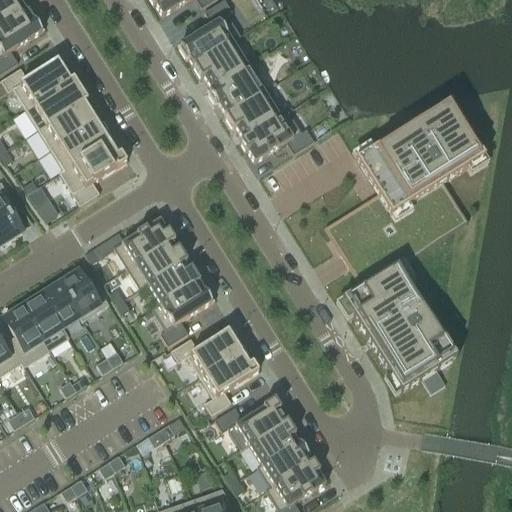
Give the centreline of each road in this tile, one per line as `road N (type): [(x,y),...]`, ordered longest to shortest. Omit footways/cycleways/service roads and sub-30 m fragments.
road 1 (residential): [(166,179),(317,415),(353,425),(355,391),(210,151)]
road 2 (residential): [(53,0),(166,179)]
road 3 (residential): [(0,286),(166,179)]
road 4 (residential): [(210,151),(113,0)]
